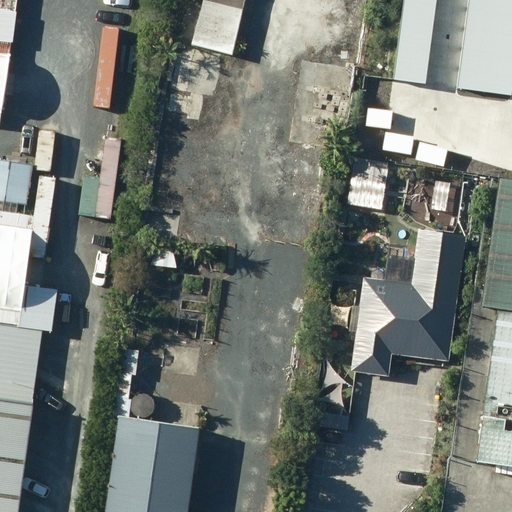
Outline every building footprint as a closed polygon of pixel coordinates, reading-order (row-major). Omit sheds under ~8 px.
[(201,0),(191,49),(231,58),(243,0),(201,0)] [(511,53),(488,52),(485,93),(511,94),(511,53)] [(307,92),(349,94),(351,61),(301,58),(299,91),(307,92)] [(349,94),(307,92),(305,123),(347,125),(349,94)] [(384,164),(347,161),(343,208),(380,211),(384,164)] [(448,180),(416,178),(414,209),(446,212),(448,180)] [(494,316),(472,472),(511,477),(511,183),(496,181),(478,314),(494,316)] [(448,362),(458,236),(413,232),(408,284),(354,279),(346,375),(382,378),(384,357),(448,362)] [(112,263),(74,257),(67,302),(105,307),(112,263)] [(262,312),(261,333),(305,336),(307,293),(272,290),(271,313),(262,312)] [(13,511),(39,333),(1,328),(5,298),(0,297),(0,511),(13,511)] [(115,376),(113,401),(127,402),(129,378),(115,376)] [(437,395),(420,394),(417,437),(434,438),(437,395)] [(114,424),(101,511),(185,511),(196,435),(114,424)]
